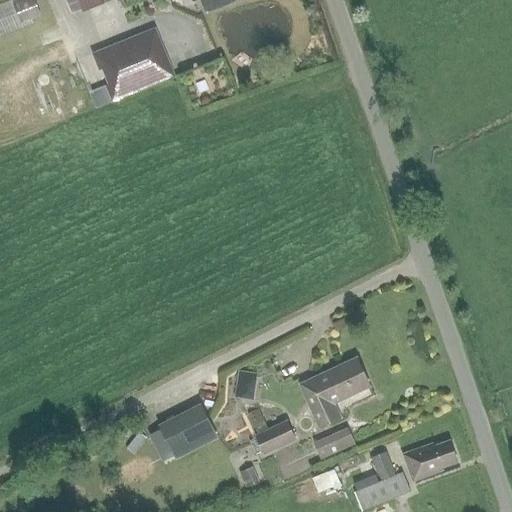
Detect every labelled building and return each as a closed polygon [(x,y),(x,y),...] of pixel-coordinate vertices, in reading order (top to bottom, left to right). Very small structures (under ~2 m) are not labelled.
[(37,0),(16,0),(22,20),(42,14),(37,0)] [(111,0),(78,0),(83,12),(111,0)] [(102,69),(108,84),(89,91),(95,107),(111,101),(112,102),(175,77),(156,27),(91,53),(98,71),(102,69)] [(333,403),(369,386),(356,359),(300,385),(320,427),(340,418),(333,403)] [(240,370),(239,395),(256,395),(257,371),(240,370)] [(159,424),(176,460),(218,438),(201,403),(159,424)] [(294,439),(287,422),(255,437),(263,453),(294,439)] [(314,442),(321,458),(355,443),(348,427),(314,442)] [(442,470),(441,468),(457,462),(449,441),(433,447),(432,444),(402,455),(413,481),(442,470)] [(381,481),(395,475),(384,452),(370,458),(381,481)] [(259,482),(252,467),(239,472),(245,488),(259,482)] [(320,493),(343,484),(337,468),(314,476),(320,493)] [(402,473),(353,493),(362,511),(389,500),(410,491),(402,473)]
